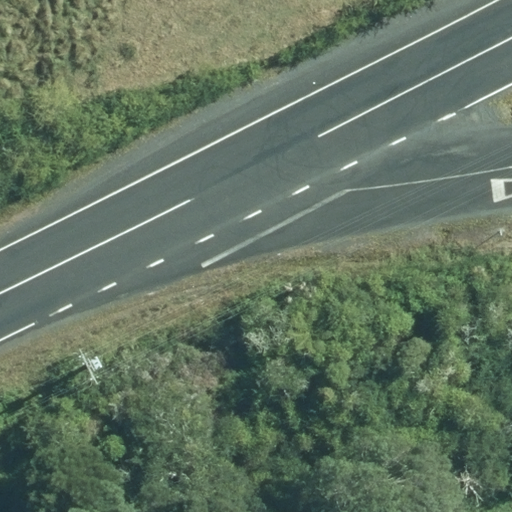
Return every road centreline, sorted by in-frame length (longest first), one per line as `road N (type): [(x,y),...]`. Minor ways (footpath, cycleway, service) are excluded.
road 1 (secondary): [(0,292),(278,159)]
road 2 (secondary): [(278,159),(511,38)]
road 3 (unclassified): [(278,159),(347,190),(511,165)]
